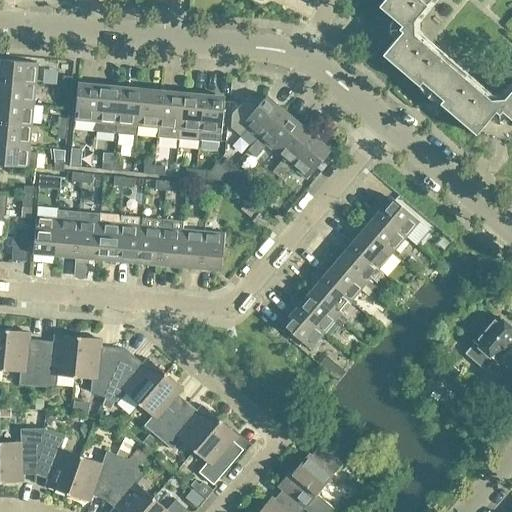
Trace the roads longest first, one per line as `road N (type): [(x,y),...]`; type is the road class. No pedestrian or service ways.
road 1 (residential): [(159,300),(234,307),(382,118)]
road 2 (tertiary): [(305,54),(0,22)]
road 3 (residential): [(219,511),(264,457),(265,430),(252,409),(156,325),(159,300)]
road 4 (tertiary): [(511,230),(382,118)]
road 5 (residential): [(159,300),(0,286)]
